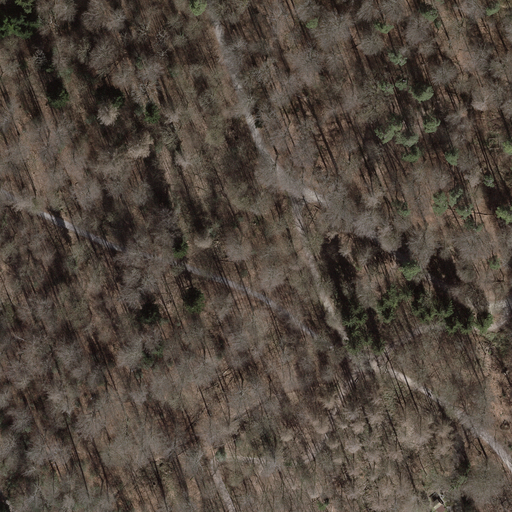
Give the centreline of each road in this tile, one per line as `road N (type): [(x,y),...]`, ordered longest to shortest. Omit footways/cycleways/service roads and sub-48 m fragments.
road 1 (track): [(211,0),(259,142),(285,177),(353,217),(437,283),(476,302),(499,303)]
road 2 (track): [(285,177),(325,301),(363,362)]
road 3 (track): [(363,362),(453,408),(511,464)]
